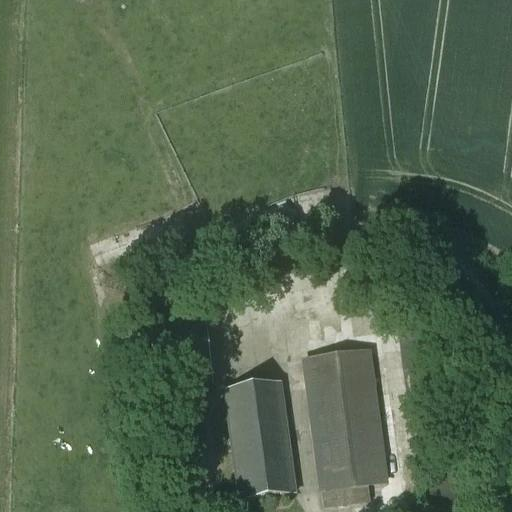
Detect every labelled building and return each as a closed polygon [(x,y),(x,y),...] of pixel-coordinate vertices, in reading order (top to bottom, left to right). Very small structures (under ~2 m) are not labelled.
[(470,260),(457,244),(433,263),(477,318),(502,300),(489,283),(470,260)] [(232,249),(216,254),(220,266),(236,260),(232,249)] [(499,275),(480,251),(470,260),(489,283),(499,275)] [(203,314),(147,321),(156,392),(198,387),(213,385),(203,314)] [(369,374),(325,379),(323,363),(303,366),(320,494),(321,494),(323,511),(370,505),(368,492),(368,488),(384,486),(369,374)] [(511,379),(494,390),(511,419),(511,379)] [(278,386),(225,393),(232,445),(285,438),(278,386)] [(285,438),(232,445),(240,505),(293,498),(285,438)] [(475,511),(477,508),(479,499),(477,490),(472,483),(465,477),(457,474),(448,474),(438,479),(431,485),(428,493),(427,502),(429,511),(430,511),(475,511)]
